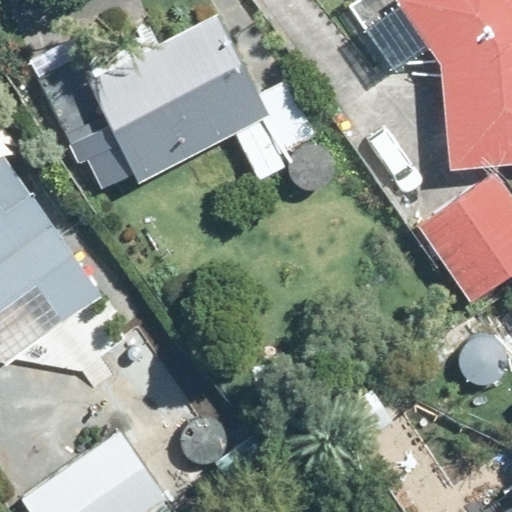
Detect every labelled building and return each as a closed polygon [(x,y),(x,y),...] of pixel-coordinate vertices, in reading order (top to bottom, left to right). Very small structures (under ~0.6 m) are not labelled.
[(511,0),(388,0),(381,5),(421,62),(438,51),(451,70),(461,178),(497,175),(504,175),(511,173),(511,0)] [(269,95),(231,19),(101,86),(89,62),(43,85),(85,170),(93,166),(108,196),(143,178),(149,192),(194,168),(206,190),(255,166),(265,184),(293,168),(288,157),(324,136),(291,81),(269,95)] [(478,307),(511,283),(511,191),(505,182),(503,179),(498,184),(427,233),(478,307)] [(0,200),(0,347),(46,316),(66,319),(75,331),(112,305),(40,200),(12,219),(0,200)] [(127,440),(31,506),(34,511),(162,511),(172,506),(127,440)] [(238,441),(226,449),(236,463),(249,454),(238,441)] [(199,465),(179,478),(193,500),(212,488),(199,465)]
